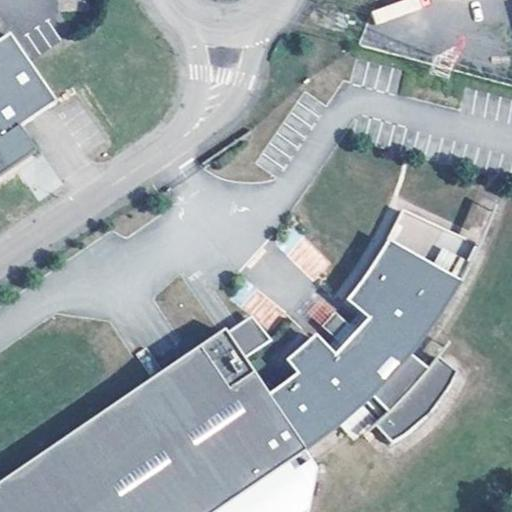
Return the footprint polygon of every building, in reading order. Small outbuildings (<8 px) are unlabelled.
[(0,177),(33,154),(20,136),(17,132),(52,105),(4,39),(0,41),(0,177)] [(460,225),(476,237),(493,215),(476,202),(460,225)] [(475,253),(400,218),(384,249),(374,265),(359,289),(342,310),(355,323),(345,335),(336,344),(326,356),(312,344),(283,372),(293,386),(265,404),(240,367),(223,344),(221,340),(9,481),(0,487),(0,511),(304,511),(312,476),(307,468),(288,481),(283,471),(303,459),(320,446),(341,429),(367,406),(383,422),(371,435),(389,453),(402,445),(420,433),(434,417),(446,400),(456,381),(435,365),(424,379),(406,364),(424,341),(441,316),(462,279),(475,253)] [(345,335),(331,323),(322,333),(336,344),(345,335)] [(266,349),(251,325),(223,344),(240,367),(266,349)]
